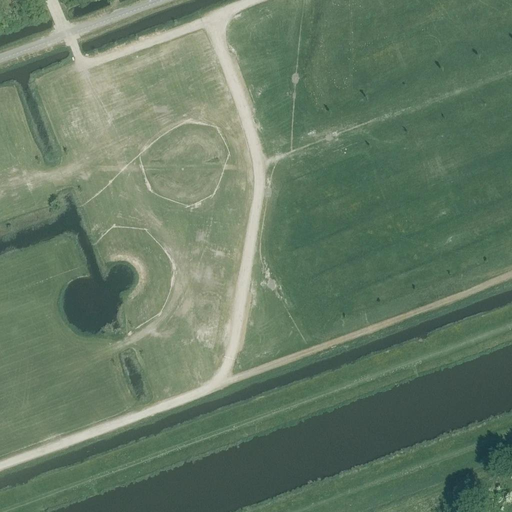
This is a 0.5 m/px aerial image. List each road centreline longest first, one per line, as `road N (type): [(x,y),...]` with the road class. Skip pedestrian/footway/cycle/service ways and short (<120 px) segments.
road 1 (track): [(255,0),(225,12),(215,27),(258,174),(231,349),(214,385)]
road 2 (track): [(511,273),(214,385)]
road 3 (track): [(214,385),(0,465)]
road 4 (track): [(68,32),(81,66),(219,18)]
